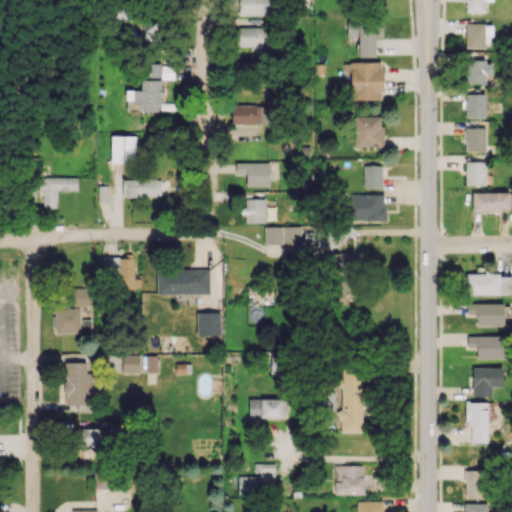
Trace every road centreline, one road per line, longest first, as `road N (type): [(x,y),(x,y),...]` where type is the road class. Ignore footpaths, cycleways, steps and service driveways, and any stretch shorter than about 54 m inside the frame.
road 1 (tertiary): [(429,0),(428,511)]
road 2 (residential): [(30,239),(32,511)]
road 3 (residential): [(205,0),(201,224)]
road 4 (residential): [(201,224),(181,234),(0,240)]
